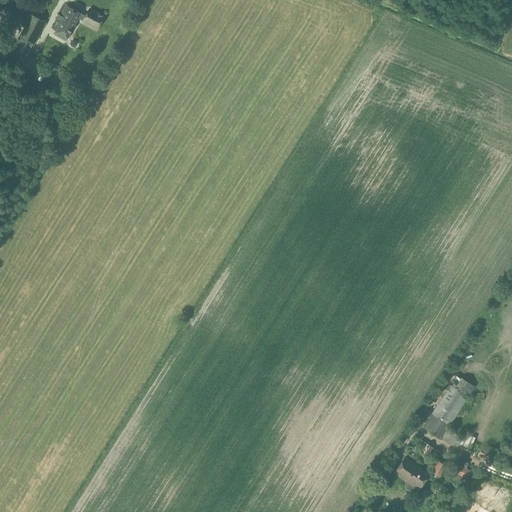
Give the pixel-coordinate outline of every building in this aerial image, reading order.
[(0,0),(0,13),(19,24),(26,12),(7,1),(7,0),(0,0)] [(86,16),(72,8),(66,5),(56,22),(57,22),(55,26),(54,26),(53,28),(56,29),(53,35),(66,41),(70,34),(78,18),(83,21),(82,23),(96,30),(104,16),(90,9),(86,16)] [(31,14),(19,37),(34,45),(46,22),(31,14)] [(54,48),(58,43),(49,36),(45,41),(54,48)] [(51,53),(60,59),(67,50),(58,44),(51,53)] [(442,436),(474,388),(461,380),(455,389),(449,387),(425,424),(442,436)] [(474,436),(465,432),(460,443),(470,447),(474,436)] [(418,441),(411,459),(422,463),(429,446),(418,441)] [(429,471),(405,456),(395,472),(406,480),(405,482),(405,483),(405,484),(406,486),(406,487),(407,487),(408,488),(410,489),(412,489),(414,488),(415,487),(416,486),(419,488),(429,471)] [(447,462),(439,458),(430,471),(439,476),(447,462)] [(472,471),(465,468),(468,463),(462,460),(459,464),(456,463),(448,478),(462,485),(467,476),(469,477),(471,476),(472,473),(472,471)]
